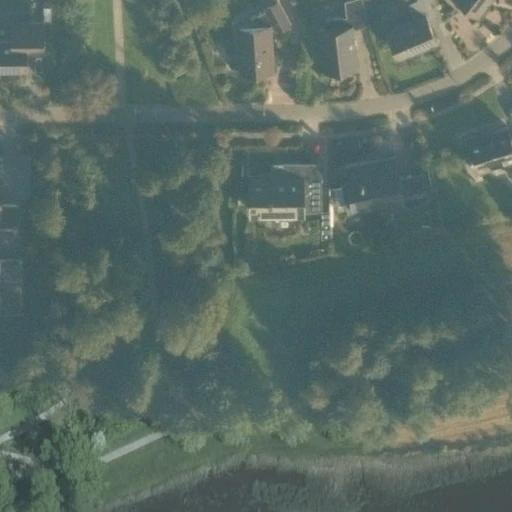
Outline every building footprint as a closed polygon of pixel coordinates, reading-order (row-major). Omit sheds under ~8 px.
[(268,30),(275,26),(277,29),(289,22),(277,0),(276,0),(265,6),(266,9),(251,17),(251,25),(238,26),(241,72),(271,70),(268,30)] [(353,28),(369,22),(362,0),(348,0),(346,1),(348,17),(325,20),(326,28),(319,29),(324,70),(357,66),(353,28)] [(427,20),(440,14),(434,0),(412,0),(408,2),(415,19),(387,31),(398,57),(422,46),(423,48),(437,42),(427,20)] [(457,0),(477,15),(488,0),(457,0)] [(43,20),(51,19),(51,6),(43,6),(43,20)] [(44,22),(39,22),(15,22),(15,40),(0,40),(0,70),(26,70),(26,55),(44,55),(44,22)] [(507,160),(511,174),(511,143),(507,126),(465,140),(475,171),(507,160)] [(403,205),(428,200),(422,172),(399,177),(394,154),(344,165),(348,183),(343,184),(348,211),(402,200),(403,205)] [(321,210),(322,210),(321,163),(282,164),(282,180),(252,180),(253,212),(301,211),(301,210),(321,210)] [(0,173),(0,234),(17,234),(16,204),(0,204),(0,174),(0,173)] [(321,210),(321,237),(330,237),(329,209),(322,210),(321,210)] [(332,250),(342,248),(340,238),(331,240),(332,250)] [(0,278),(20,279),(20,257),(0,256),(0,278)]
